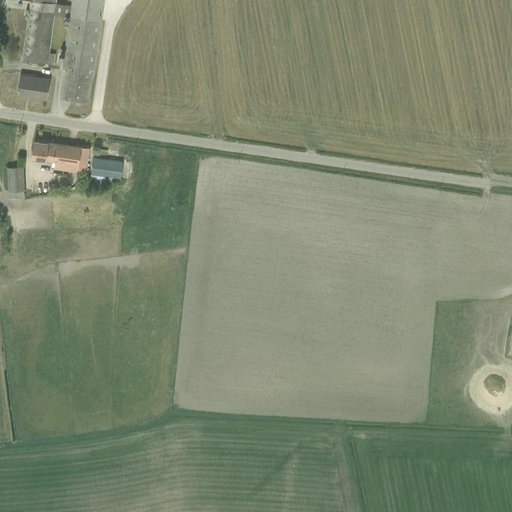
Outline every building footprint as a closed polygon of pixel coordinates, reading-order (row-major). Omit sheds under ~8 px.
[(42,51),(51,0),(28,0),(20,47),(42,51)] [(87,97),(103,0),(74,0),(59,93),(87,97)] [(16,90),(46,94),(49,73),(19,69),(16,90)] [(84,169),(88,143),(33,134),(30,152),(54,156),(53,163),(84,169)] [(122,157),(93,153),(89,178),(104,181),(113,178),(119,173),(122,157)] [(24,195),(22,165),(6,165),(8,195),(24,195)]
